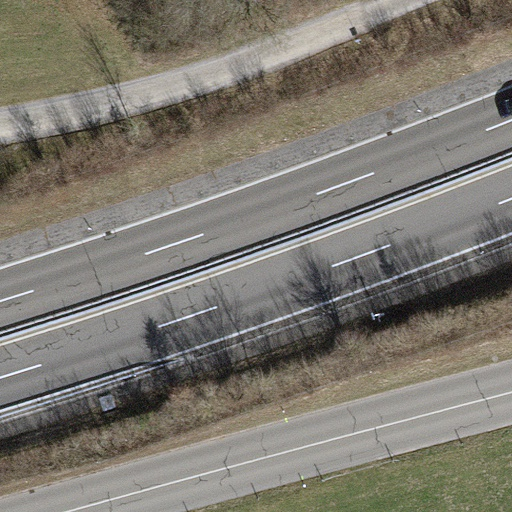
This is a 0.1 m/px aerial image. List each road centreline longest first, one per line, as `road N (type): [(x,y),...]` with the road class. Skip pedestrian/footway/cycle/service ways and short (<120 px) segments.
road 1 (trunk): [(511,121),(0,302)]
road 2 (trunk): [(0,378),(266,292),(511,200)]
road 3 (unclassified): [(74,511),(511,393)]
road 4 (track): [(410,0),(196,80),(0,125)]
